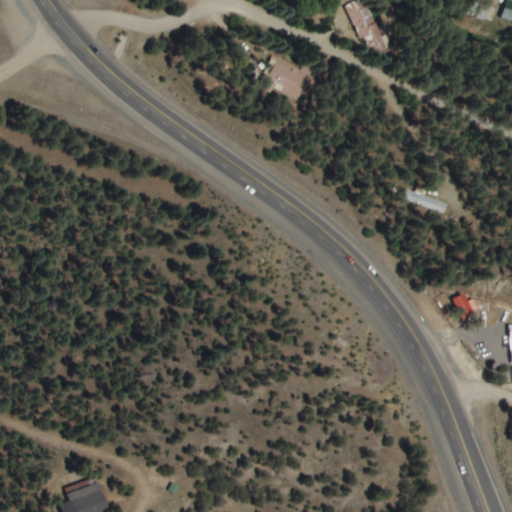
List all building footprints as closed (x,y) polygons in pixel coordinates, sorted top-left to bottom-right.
[(366,55),(386,47),(366,0),(358,0),(345,6),(366,55)] [(511,21),(511,1),(505,0),(500,19),(511,21)] [(496,12),(482,3),(476,13),(490,22),(496,12)] [(314,82),(272,60),(256,89),(269,96),(274,88),(303,104),(314,82)] [(403,199),(442,216),(446,206),(408,189),(403,199)] [(106,511),(95,483),(64,495),(71,511),(106,511)]
